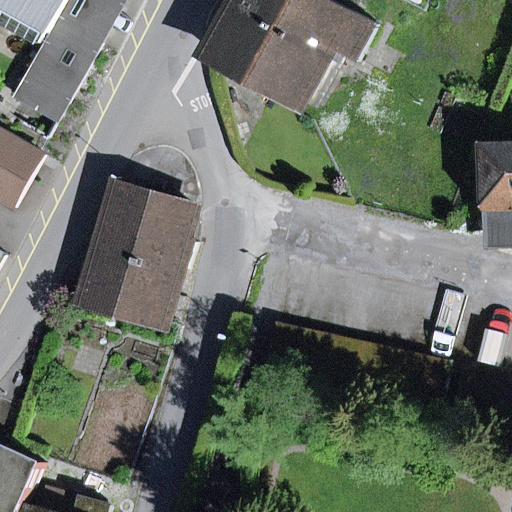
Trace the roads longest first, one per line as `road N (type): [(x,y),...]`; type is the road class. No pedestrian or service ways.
road 1 (residential): [(153,77),(213,133),(234,218),(158,511)]
road 2 (residential): [(153,77),(0,330)]
